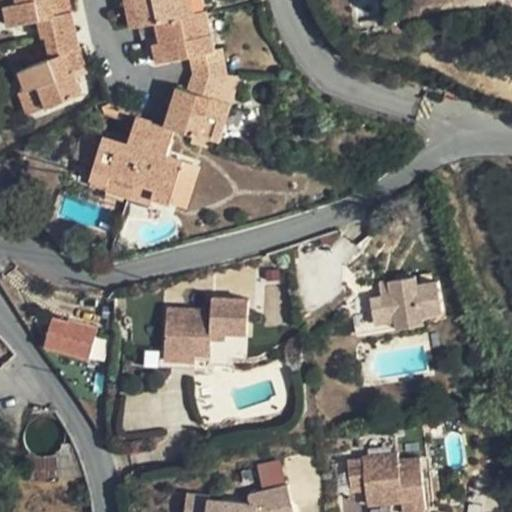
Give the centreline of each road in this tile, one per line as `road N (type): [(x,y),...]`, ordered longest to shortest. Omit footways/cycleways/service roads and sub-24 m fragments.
road 1 (residential): [(0,246),(11,243),(75,276),(115,275),(362,205),(458,140)]
road 2 (residential): [(458,140),(416,106),(335,85),(305,54),(279,0)]
road 3 (residential): [(102,511),(93,456),(0,316)]
